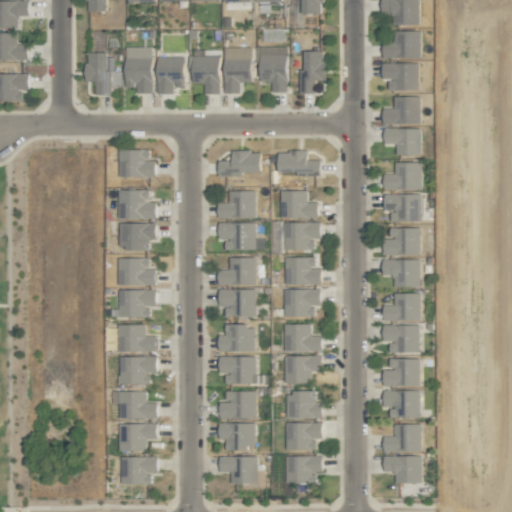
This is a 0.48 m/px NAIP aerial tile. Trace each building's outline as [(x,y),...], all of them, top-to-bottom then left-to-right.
[(86,0),(86,10),(106,9),(106,0),(86,0)] [(322,0),(299,0),(300,13),(322,12),(322,0)] [(392,24),(419,23),(418,0),(381,0),(382,12),(392,12),(392,24)] [(420,57),(420,29),(393,30),(394,41),(383,41),(384,57),(420,57)] [(0,49),(0,59),(28,58),(28,43),(17,43),(16,31),(0,31),(0,49)] [(151,47),(127,46),(126,58),(138,58),(138,62),(149,62),(149,66),(151,66),(151,47)] [(287,46),(258,46),(257,80),(271,80),(271,91),(286,91),(287,46)] [(324,50),(302,50),(301,91),(314,92),(315,78),(323,79),(324,50)] [(95,94),(111,94),(111,86),(121,86),(120,70),(110,70),(110,51),(85,52),(86,81),(94,80),(95,94)] [(251,54),(224,55),(224,92),(239,92),(239,82),(251,82),(251,54)] [(203,93),(219,92),(219,55),(188,55),(188,68),(192,68),(192,82),(203,82),(203,93)] [(174,92),(174,87),(184,86),(184,56),(156,56),(157,92),(174,92)] [(419,62),(382,61),(382,78),(388,78),(388,88),(418,89),(419,62)] [(420,95),(393,95),(393,107),(383,107),(383,122),(420,123),(420,95)] [(421,127),(384,127),(384,143),(396,143),(395,153),(420,153),(421,127)] [(155,160),(149,160),(149,147),(118,148),(119,176),(155,175),(155,160)] [(307,149),(277,150),(278,172),(296,171),(296,175),(321,175),(320,159),(307,159),(307,149)] [(219,175),(242,175),(242,171),(260,171),(260,151),(232,151),(231,160),(219,160),(219,175)] [(421,161),(395,161),(395,173),(384,173),(384,188),(421,188),(421,161)] [(148,188),(118,189),(119,218),(156,217),(156,201),(149,201),(148,188)] [(255,189),(228,190),(228,201),(218,202),(218,217),(255,216),(255,189)] [(306,202),(305,198),(297,199),(296,189),(280,190),(281,200),(290,199),(290,203),(306,202)] [(421,220),(420,193),(385,194),(386,209),(391,209),(392,220),(421,220)] [(119,248),(149,248),(149,238),(155,238),(156,222),(120,221),(119,248)] [(218,239),(224,239),(224,249),(255,248),(255,221),(218,222),(218,239)] [(320,221),(284,221),(284,249),(314,249),(314,237),(320,237),(320,221)] [(390,227),(390,237),(385,237),(386,254),(421,253),(420,226),(390,227)] [(119,285),(156,284),(155,267),(150,267),(149,256),(119,257),(119,285)] [(255,256),(229,257),(229,269),(218,269),(218,284),(256,283),(255,256)] [(315,256),(284,256),(285,284),(321,283),(321,267),(315,267),(315,256)] [(420,258),(383,258),(383,275),(393,275),(393,286),(420,285),(420,258)] [(157,306),(156,288),(119,289),(120,317),(150,316),(150,306),(157,306)] [(219,288),(219,297),(226,297),(226,307),(230,307),(229,315),(254,315),(255,295),(250,295),(250,289),(219,288)] [(320,288),(284,288),(284,316),(314,315),(314,305),(320,305),(320,288)] [(421,292),(395,292),(395,305),(385,305),(384,319),(421,319),(421,292)] [(119,350),(156,351),(156,334),(145,334),(146,323),(120,323),(119,350)] [(255,324),(225,323),(225,334),(219,334),(219,350),(254,350),(255,324)] [(322,350),(321,334),(311,335),(311,323),(284,323),(284,351),(322,350)] [(390,351),(419,352),(420,324),(384,323),(383,340),(390,340),(390,351)] [(310,382),(310,370),(322,370),(321,354),(284,355),(284,383),(310,382)] [(120,355),(121,383),(150,382),(149,372),(157,371),(157,355),(120,355)] [(256,355),(219,355),(220,372),(226,372),(226,383),(256,382),(256,355)] [(384,385),(420,385),(420,357),(390,358),(390,369),(384,369),(384,385)] [(157,401),(146,402),(146,390),(119,391),(120,418),(157,417),(157,401)] [(256,391),(226,390),(225,400),(220,400),(219,417),(255,418),(256,391)] [(286,417),(321,417),(321,401),(315,401),(315,390),(285,391),(286,417)] [(420,390),(384,390),(384,406),(389,406),(389,417),(420,417),(420,390)] [(286,421),(285,449),(315,449),(316,437),(321,437),(321,421),(286,421)] [(119,422),(119,450),(145,450),(145,438),(156,438),(156,422),(119,422)] [(255,422),(219,422),(219,439),(225,439),(225,449),(255,448),(255,422)] [(420,423),(394,423),(394,436),(384,436),(384,450),(421,450),(420,423)] [(321,455),(285,455),(285,482),(315,481),(314,471),(322,471),(321,455)] [(421,481),(421,455),(384,455),(384,472),(393,472),(394,482),(421,481)] [(157,456),(120,456),(121,484),(151,483),(151,473),(157,473),(157,456)] [(256,456),(230,457),(231,482),(257,481),(256,456)]
